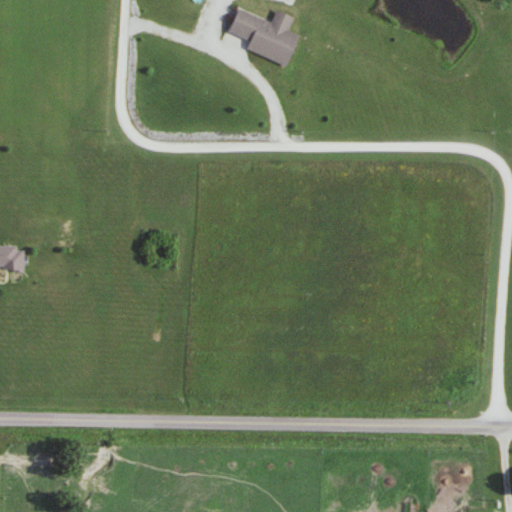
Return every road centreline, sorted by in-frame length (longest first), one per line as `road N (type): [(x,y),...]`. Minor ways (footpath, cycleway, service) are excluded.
road 1 (residential): [(500,425),(496,360),(508,195),(492,158),(141,144),(129,137),(121,106),(126,0)]
road 2 (tertiary): [(511,425),(0,418)]
